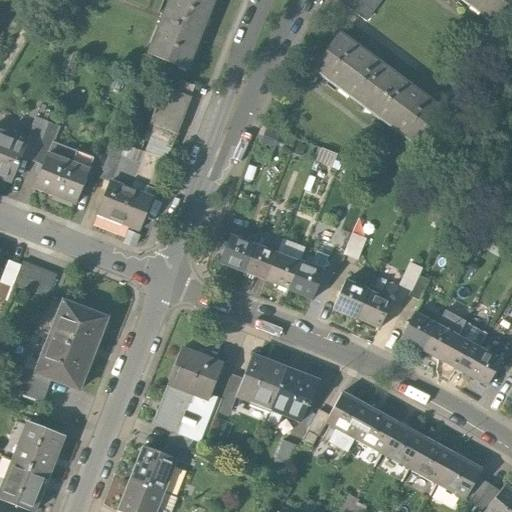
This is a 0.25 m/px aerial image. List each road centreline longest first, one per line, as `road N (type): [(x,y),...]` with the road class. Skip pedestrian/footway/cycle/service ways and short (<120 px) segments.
road 1 (residential): [(511,441),(370,362),(165,274)]
road 2 (residential): [(73,511),(165,274)]
road 3 (residential): [(196,207),(301,0)]
road 4 (residential): [(262,0),(196,207)]
road 5 (residential): [(165,274),(0,213)]
